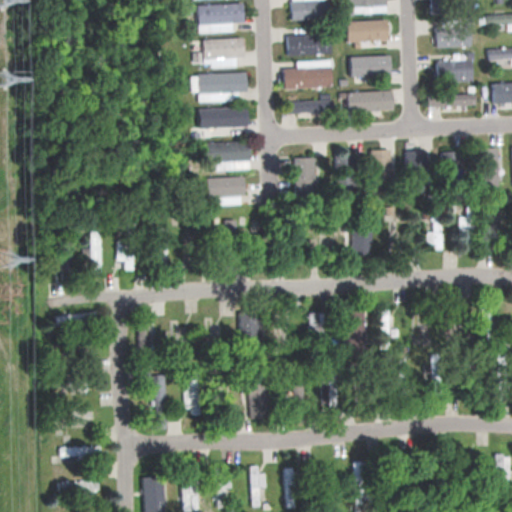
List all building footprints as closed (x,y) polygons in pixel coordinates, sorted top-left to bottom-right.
[(286,0),(288,20),(324,18),(323,0),(286,0)] [(474,10),(473,0),(426,0),(427,12),(474,10)] [(194,32),(228,31),(228,22),(240,22),(239,2),(193,4),(194,32)] [(511,12),(484,13),(485,23),(511,22),(511,12)] [(384,19),(343,20),(344,41),(352,41),(352,42),(385,41),(384,19)] [(468,25),(432,26),(433,46),(468,45),(468,25)] [(283,33),(284,55),(327,53),(326,31),(283,33)] [(232,65),(232,57),(239,56),(238,36),(198,38),(199,66),(232,65)] [(511,47),(485,48),(485,58),(511,57),(511,47)] [(347,56),(347,75),(387,74),(386,54),(347,56)] [(433,60),(433,81),(470,80),(469,59),(433,60)] [(280,87),(328,85),(327,65),(315,66),(315,60),(292,60),(293,67),(279,68),(280,87)] [(511,100),(511,81),(489,82),(490,101),(511,100)] [(343,91),(344,111),(390,109),(389,89),(343,91)] [(318,99),(282,100),(283,113),(294,112),(294,117),(328,115),(327,92),(318,93),(318,99)] [(424,105),(473,104),(472,92),(424,94),(424,105)] [(243,125),(243,106),(194,108),(195,127),(243,125)] [(245,141),(197,142),(197,161),(207,161),(207,169),(245,169),(245,141)] [(494,147),(474,147),(475,186),(495,185),(494,147)] [(386,148),(367,149),(368,180),(387,179),(386,148)] [(402,171),(423,171),(424,149),(403,149),(402,171)] [(310,157),(290,157),(291,195),(311,195),(310,157)] [(238,176),(202,176),(203,196),(210,196),(210,204),(239,204),(238,176)] [(438,248),(437,209),(429,209),(429,230),(423,231),(423,242),(430,242),(430,248),(438,248)] [(348,214),(347,253),(367,254),(369,215),(348,214)] [(340,310),(341,352),(364,352),(363,310),(340,310)] [(153,331),(146,331),(147,321),(136,321),(135,348),(152,348),(153,331)] [(246,417),(264,416),(263,379),(245,380),(246,417)] [(301,402),(301,380),(284,380),(284,402),(301,402)] [(180,386),(181,411),(196,410),(195,386),(180,386)] [(491,480),(507,480),(507,454),(492,454),(491,480)] [(214,495),(222,494),(222,487),(229,487),(229,477),(222,477),(222,470),(213,470),(214,495)] [(163,511),(163,490),(164,490),(163,475),(140,476),(141,511),(163,511)] [(180,510),(194,509),(192,475),(178,476),(180,510)] [(57,493),(97,494),(97,481),(58,480),(57,493)]
